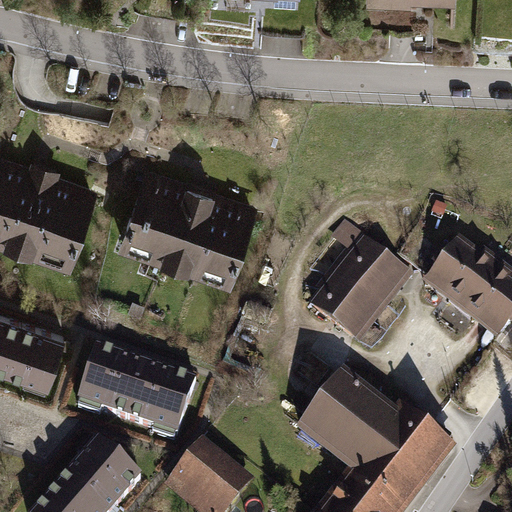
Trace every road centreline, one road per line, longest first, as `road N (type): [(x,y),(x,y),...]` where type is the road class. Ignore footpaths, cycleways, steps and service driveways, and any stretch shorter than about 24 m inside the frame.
road 1 (residential): [(0,22),(235,69),(511,84)]
road 2 (residential): [(435,511),(511,400)]
